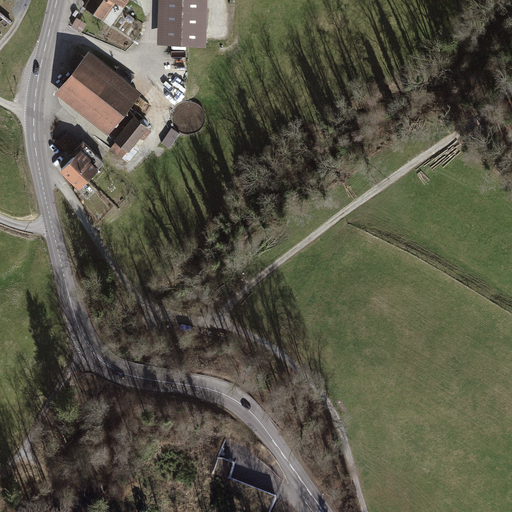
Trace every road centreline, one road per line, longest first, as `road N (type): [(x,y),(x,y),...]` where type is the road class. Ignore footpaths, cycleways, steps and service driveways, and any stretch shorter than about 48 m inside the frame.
road 1 (secondary): [(57,0),(33,135),(83,341),(109,368),(237,405),(324,511)]
road 2 (track): [(40,175),(59,182),(138,297),(175,316),(243,332),(301,369),(345,435),(363,511)]
road 3 (track): [(216,322),(255,281),(456,137),(511,83)]
road 4 (track): [(36,90),(103,150),(133,160),(156,123),(152,89),(137,65)]
road 5 (track): [(49,33),(137,65),(153,0)]
